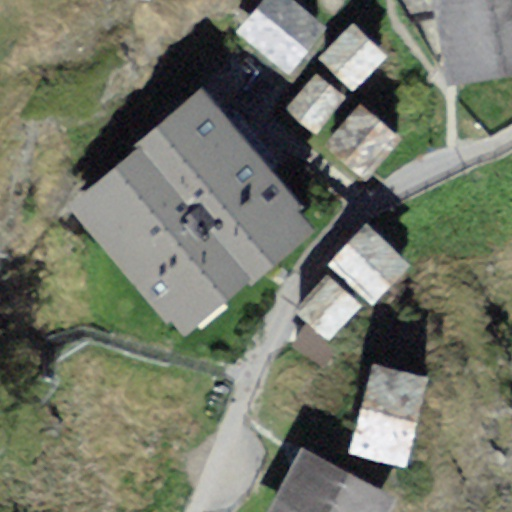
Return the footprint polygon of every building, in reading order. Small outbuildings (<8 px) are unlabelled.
[(258,0),(238,31),(288,63),(320,14),(299,0),(258,0)] [(511,0),(438,0),(449,74),(511,65),(511,0)] [(383,51),(351,23),(321,55),(353,84),(383,51)] [(340,93),(314,69),(287,98),(313,122),(340,93)] [(67,188),(174,323),(308,217),(202,82),(67,188)] [(395,133),(362,103),(331,138),(365,167),(395,133)] [(329,260),(364,296),(408,253),(373,218),(329,260)] [(375,355),(350,445),(412,462),(438,372),(375,355)] [(272,511),(375,511),(388,483),(302,445),(272,511)]
